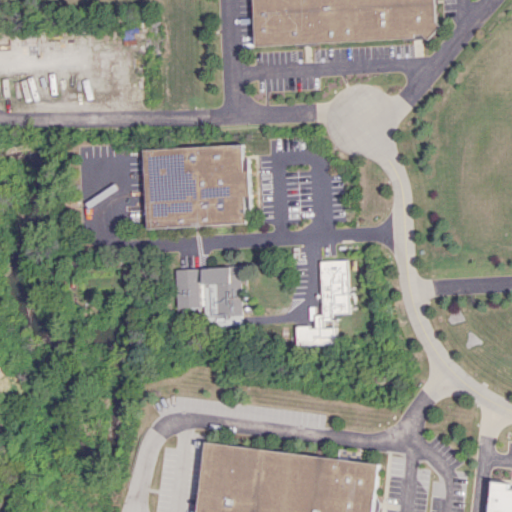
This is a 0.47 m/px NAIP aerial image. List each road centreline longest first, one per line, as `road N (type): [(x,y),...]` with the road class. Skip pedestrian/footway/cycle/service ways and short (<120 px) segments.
road 1 (residential): [(404,230),(175,244),(114,237),(103,220),(98,163)]
road 2 (residential): [(511,409),(449,375),(425,340),(411,305),(401,188),(389,150),(358,106)]
